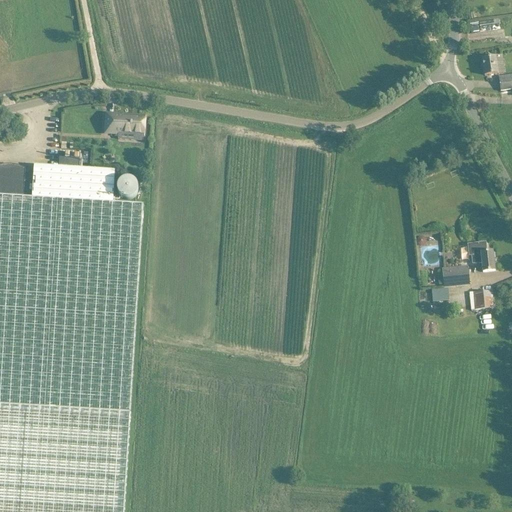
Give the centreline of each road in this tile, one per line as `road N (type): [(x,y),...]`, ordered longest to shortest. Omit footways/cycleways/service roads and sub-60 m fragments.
road 1 (unclassified): [(448,69),(381,114),(337,127),(99,91),(42,102)]
road 2 (unclassified): [(511,187),(448,69)]
